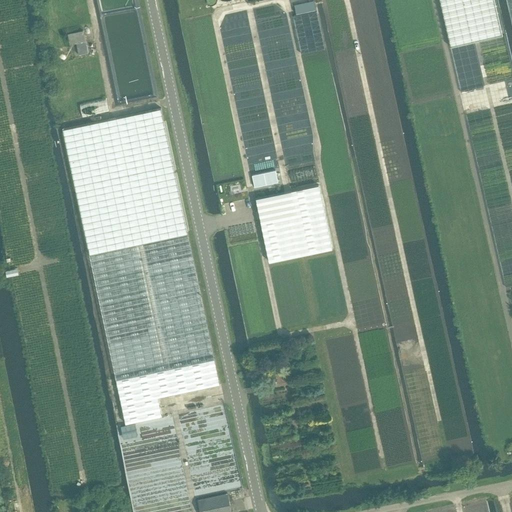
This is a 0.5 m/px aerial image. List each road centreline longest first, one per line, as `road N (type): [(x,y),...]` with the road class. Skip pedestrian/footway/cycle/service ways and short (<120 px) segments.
road 1 (unclassified): [(260,511),(150,0)]
road 2 (track): [(35,249),(0,62)]
road 3 (unclassified): [(382,511),(511,485)]
